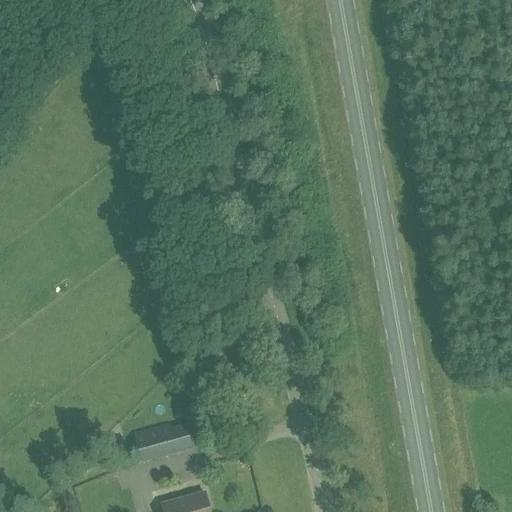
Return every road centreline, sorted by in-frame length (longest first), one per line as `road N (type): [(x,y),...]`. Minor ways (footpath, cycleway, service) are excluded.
road 1 (unclassified): [(320,511),(310,452),(179,0)]
road 2 (primary): [(434,511),(342,0)]
